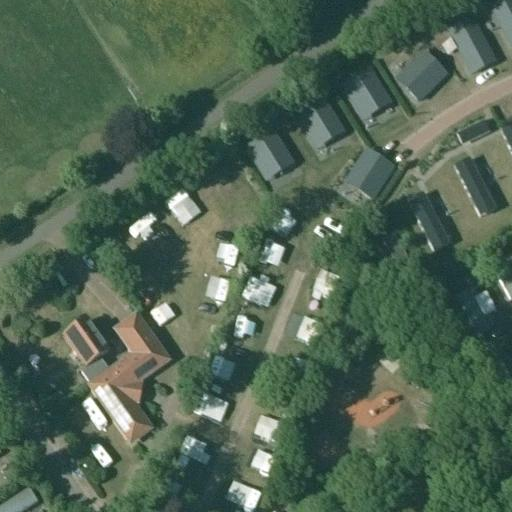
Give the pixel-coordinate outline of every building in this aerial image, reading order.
[(493,44),(509,36),(492,4),(476,12),(493,44)] [(460,18),(446,27),(459,47),(473,37),(460,18)] [(426,94),(441,87),(423,50),(408,58),(426,94)] [(353,190),(367,185),(355,153),(341,159),(353,190)] [(511,170),(501,175),(507,190),(511,187),(511,170)] [(222,210),(232,202),(212,176),(202,184),(222,210)] [(306,214),(332,193),(323,183),(297,204),(306,214)] [(455,210),(433,228),(443,241),(457,230),(459,233),(468,226),(455,210)] [(511,259),(503,258),(499,288),(511,289),(511,259)] [(464,283),(465,305),(474,305),(473,282),(464,283)] [(131,357),(108,373),(98,360),(106,354),(85,324),(64,339),(85,369),(76,375),(87,389),(88,389),(126,442),(147,427),(133,406),(137,386),(168,363),(135,317),(113,332),(131,357)] [(0,463),(8,456),(0,446),(0,463)] [(30,511),(21,503),(11,511),(30,511)]
